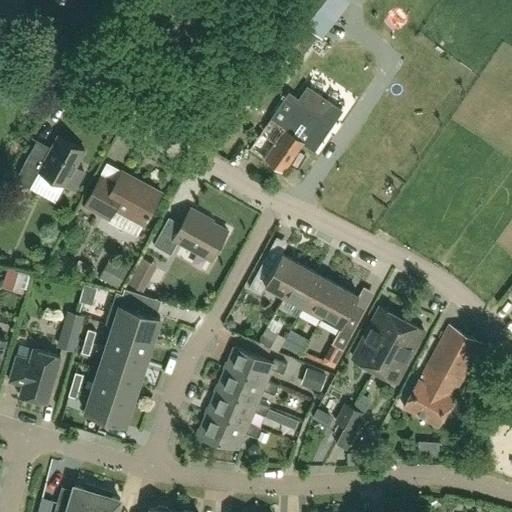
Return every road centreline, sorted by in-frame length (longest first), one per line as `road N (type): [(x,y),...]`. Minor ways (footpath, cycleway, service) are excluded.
road 1 (residential): [(511,494),(446,476),(255,487),(150,467)]
road 2 (residential): [(268,193),(118,110),(0,28)]
road 3 (residential): [(150,467),(268,193)]
road 4 (residential): [(511,343),(445,282),(268,193)]
road 5 (residential): [(150,467),(25,435)]
